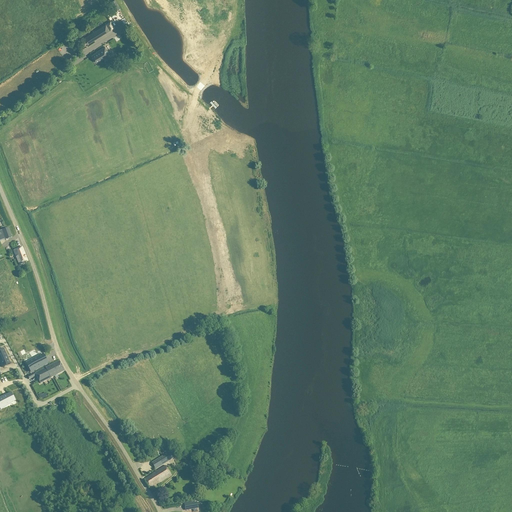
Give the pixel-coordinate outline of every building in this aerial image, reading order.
[(106,5),(110,13),(119,9),(115,1),(106,5)] [(111,22),(106,25),(108,28),(109,31),(114,27),(111,22)] [(106,25),(84,39),(87,44),(97,38),(100,36),(100,37),(109,31),(108,28),(106,25)] [(91,56),(96,63),(98,62),(101,60),(101,59),(102,59),(109,55),(105,47),(97,52),(98,52),(97,53),(96,53),(91,56)] [(105,63),(96,68),(98,71),(107,66),(105,63)] [(0,230),(0,240),(2,240),(5,239),(5,240),(12,237),(8,228),(5,229),(4,226),(1,227),(2,230),(0,230)] [(19,265),(28,262),(22,247),(13,251),(19,265)] [(29,348),(16,356),(20,362),(32,355),(29,348)] [(4,349),(0,350),(0,363),(2,368),(10,364),(4,349)] [(42,355),(29,363),(34,371),(47,364),(42,355)] [(45,368),(35,374),(40,383),(51,378),(64,371),(59,361),(45,368)] [(3,396),(0,397),(0,406),(2,409),(12,402),(11,400),(14,399),(11,393),(9,393),(10,394),(4,397),(4,396),(3,396)] [(155,470),(173,459),(169,452),(151,463),(155,470)] [(158,483),(171,476),(165,466),(152,474),(153,475),(144,480),(150,488),(158,483)] [(197,502),(184,504),(185,511),(198,508),(197,502)]
